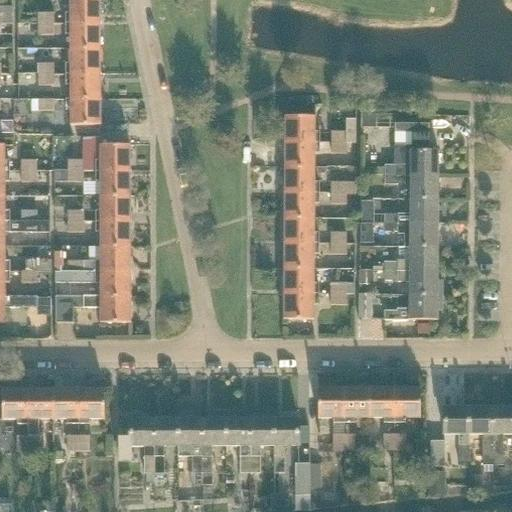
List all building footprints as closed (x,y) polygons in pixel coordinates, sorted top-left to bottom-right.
[(64,14),(64,25),(99,25),(98,0),(68,0),(68,13),(64,14)] [(0,25),(12,25),(12,8),(0,7),(0,25)] [(37,26),(54,25),(54,14),(37,14),(37,26)] [(99,25),(64,25),(54,25),(37,26),(37,37),(68,36),(69,51),(99,50),(99,25)] [(99,50),(69,51),(69,65),(64,65),(65,76),(100,76),(99,50)] [(37,66),(37,76),(53,76),(53,66),(37,66)] [(53,76),(37,76),(38,87),(53,87),(53,76)] [(100,76),(65,76),(65,86),(69,86),(69,101),(64,101),(100,101),(100,76)] [(100,101),(64,101),(64,112),(69,111),(69,127),(100,127),(100,101)] [(53,102),(38,102),(38,113),(53,112),(53,102)] [(362,116),(362,131),(375,131),(375,117),(362,116)] [(394,118),(394,134),(410,135),(426,135),(426,127),(426,119),(410,119),(394,118)] [(283,119),(283,144),(318,145),(318,134),(314,134),(314,119),(283,119)] [(331,134),(331,145),(355,145),(355,120),(345,120),(346,134),(331,134)] [(318,145),(283,144),(282,170),(313,170),(314,154),(318,154),(318,145)] [(331,156),(346,156),(355,156),(355,145),(331,145),(331,156)] [(0,146),(0,171),(9,171),(9,162),(5,162),(5,146),(0,146)] [(95,162),(95,172),(130,172),(130,146),(99,146),(99,162),(95,162)] [(437,177),(437,154),(410,153),(410,147),(394,147),(394,166),(384,166),(384,177),(437,177)] [(68,162),(68,172),(83,172),(83,162),(68,162)] [(21,163),(21,171),(36,171),(36,163),(21,163)] [(313,170),(282,170),(282,195),(317,195),(318,184),(313,184),(313,170)] [(9,171),(0,171),(0,196),(5,197),(5,183),(9,183),(9,171)] [(36,171),(21,171),(21,183),(36,183),(36,171)] [(83,172),(68,172),(68,183),(83,183),(83,172)] [(130,172),(95,172),(95,183),(99,183),(99,197),(130,197),(130,172)] [(408,201),(437,201),(437,177),(384,177),(384,187),(408,187),(408,201)] [(356,185),(347,185),(331,185),(330,195),(347,195),(356,195),(356,185)] [(317,195),(282,195),(282,220),(313,220),(313,205),(317,205),(317,195)] [(347,195),(330,195),(330,206),(346,206),(347,195)] [(10,212),(5,212),(5,197),(0,196),(0,222),(10,222),(10,212)] [(130,197),(99,197),(99,212),(95,212),(95,223),(130,223),(130,197)] [(360,201),(361,224),(374,224),(374,201),(360,201)] [(408,201),(408,215),(398,215),(398,217),(385,217),(385,225),(398,225),(436,225),(437,201),(408,201)] [(22,222),(37,222),(37,212),(22,212),(22,222)] [(68,212),(68,223),(83,223),(83,212),(68,212)] [(313,220),(282,220),(282,245),(317,246),(317,235),(313,235),(313,220)] [(0,247),(5,248),(5,233),(10,233),(22,233),(22,234),(50,234),(50,222),(37,222),(22,222),(10,222),(0,222),(0,247)] [(83,223),(68,223),(68,234),(83,234),(83,223)] [(130,223),(95,223),(95,234),(99,234),(99,248),(130,248),(130,223)] [(360,225),(360,245),(373,245),(373,225),(360,225)] [(404,249),(436,249),(436,225),(398,225),(398,236),(404,236),(404,249)] [(331,235),(331,246),(346,246),(346,236),(331,235)] [(317,246),(282,245),(281,271),(312,271),(312,255),(316,255),(317,246)] [(346,246),(331,246),(330,256),(346,257),(346,246)] [(0,247),(0,273),(9,273),(9,262),(5,262),(5,248),(0,247)] [(99,263),(95,263),(68,263),(68,273),(130,273),(130,248),(99,248),(99,263)] [(436,249),(404,249),(399,249),(399,262),(397,262),(397,265),(384,265),(384,273),(436,273),(436,249)] [(54,272),(64,272),(64,253),(54,253),(54,272)] [(37,262),(37,272),(50,272),(50,262),(37,262)] [(312,271),(281,271),(281,296),(316,296),(316,285),(312,284),(312,271)] [(369,285),(370,272),(360,272),(359,284),(369,285)] [(9,273),(0,273),(0,298),(9,298),(5,298),(5,283),(9,283),(9,273)] [(36,273),(21,273),(21,284),(36,284),(36,273)] [(130,298),(130,273),(68,273),(54,273),(54,284),(99,284),(99,298),(130,298)] [(436,282),(436,273),(384,273),(384,283),(397,282),(397,284),(408,284),(408,297),(442,297),(442,282),(436,282)] [(330,285),(330,296),(346,296),(346,286),(330,285)] [(371,296),(358,295),(358,320),(371,320),(371,296)] [(316,296),(281,296),(281,321),(312,321),(312,306),(316,306),(316,296)] [(346,296),(330,296),(330,307),(345,308),(346,296)] [(442,297),(408,297),(408,312),(398,312),(398,313),(384,313),(384,322),(436,322),(436,312),(442,312),(442,297)] [(9,298),(0,298),(0,323),(5,324),(5,310),(9,310),(9,298)] [(36,309),(36,298),(21,298),(21,309),(36,309)] [(72,324),(72,309),(99,309),(99,324),(130,324),(130,298),(99,298),(95,298),(54,298),(54,324),(72,324)] [(429,335),(429,326),(417,326),(417,335),(429,335)] [(77,390),(78,425),(89,425),(89,420),(103,420),(103,389),(77,390)] [(332,424),(343,424),(344,389),(318,389),(318,421),(332,421),(332,424)] [(344,389),(343,424),(355,424),(355,420),(369,420),(369,389),(344,389)] [(369,389),(369,420),(383,420),(383,424),(394,424),(394,390),(369,389)] [(17,426),(27,426),(27,390),(2,390),(2,421),(17,421),(17,426)] [(38,437),(38,425),(38,421),(52,421),(52,390),(27,390),(27,426),(27,437),(38,437)] [(52,390),(52,421),(68,421),(68,425),(78,425),(77,390),(52,390)] [(394,390),(394,424),(405,424),(405,420),(419,420),(419,390),(394,390)] [(482,467),(492,467),(493,467),(492,409),(468,410),(468,436),(482,435),(482,446),(482,467)] [(511,435),(511,409),(492,409),(493,467),(502,467),(502,436),(511,435)] [(468,445),(468,436),(468,410),(443,410),(444,436),(459,436),(459,445),(468,445)] [(212,487),(212,448),(225,448),(225,412),(210,412),(210,421),(201,421),(201,448),(201,458),(201,475),(201,487),(212,487)] [(241,475),(249,475),(249,421),(241,421),(241,412),(225,412),(225,448),(240,448),(241,475)] [(177,448),(201,448),(201,421),(193,421),(193,413),(177,413),(177,421),(177,448)] [(249,421),(249,475),(260,475),(260,447),(273,447),(273,420),(273,413),(257,413),(257,421),(249,421)] [(273,420),(273,447),(274,473),(284,473),(284,447),(298,447),(298,420),(273,420)] [(154,421),(153,421),(129,421),(129,432),(118,432),(118,465),(129,465),(129,448),(142,448),(142,475),(154,475),(154,421)] [(177,421),(154,421),(154,475),(164,475),(164,448),(177,448),(177,421)] [(68,452),(78,452),(78,437),(68,437),(68,452)] [(78,437),(78,452),(88,452),(88,437),(78,437)] [(333,452),(343,452),(343,437),(333,437),(333,452)] [(343,437),(343,452),(354,453),(354,437),(343,437)] [(383,452),(394,452),(394,437),(383,437),(383,452)] [(394,437),(394,452),(404,452),(404,437),(394,437)] [(17,452),(27,452),(27,438),(17,438),(17,452)] [(27,438),(27,452),(38,452),(38,438),(27,438)] [(431,469),(443,469),(443,442),(431,442),(431,469)] [(192,475),(201,475),(201,458),(192,458),(192,475)] [(308,490),(308,466),(308,465),(295,465),(295,496),(308,496),(308,490)] [(320,466),(308,466),(308,490),(321,490),(320,466)] [(428,476),(427,499),(445,499),(445,476),(428,476)] [(468,476),(469,494),(484,493),(483,476),(468,476)] [(309,508),(308,496),(295,497),(295,508),(309,508)] [(0,502),(0,511),(11,511),(11,502),(0,502)] [(55,511),(56,502),(46,503),(45,511),(55,511)] [(240,504),(241,511),(251,511),(250,503),(240,504)]
